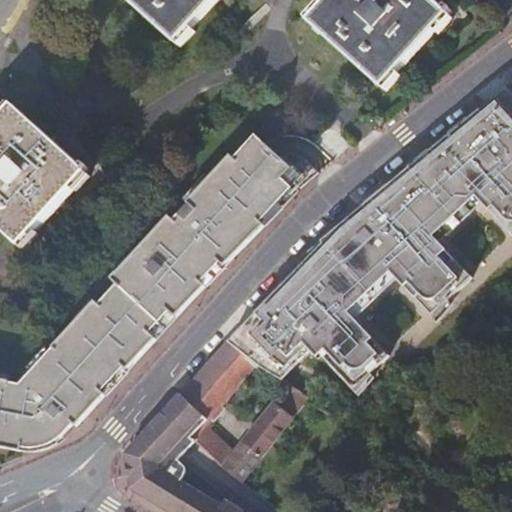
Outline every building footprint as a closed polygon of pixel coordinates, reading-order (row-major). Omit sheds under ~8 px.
[(127,0),(178,45),(218,0),(127,0)] [(434,0),(329,0),(309,23),(384,89),(396,76),(397,74),(450,15),(449,13),(452,10),(447,6),(444,9),(434,0)] [(272,310),(262,320),(287,344),(289,343),(297,351),(306,342),(313,351),(319,358),(322,355),(327,350),(360,385),(391,356),(350,313),(393,273),(433,316),(474,277),(436,236),(477,197),(511,234),(511,93),(507,89),(504,92),(509,98),(495,109),(490,103),(476,115),(477,118),(454,140),(451,136),(430,153),(431,155),(400,184),(397,181),(389,187),(392,191),(351,229),(347,223),(343,225),(329,240),(334,245),(318,260),(313,256),(267,304),(272,310)] [(15,108),(0,124),(0,228),(24,250),(93,170),(88,166),(85,170),(15,108)] [(0,447),(23,452),(24,448),(28,449),(33,450),(39,449),(44,449),(49,447),(53,445),(58,443),(62,440),(66,436),(76,425),(78,428),(107,396),(103,393),(126,368),(129,371),(158,341),(151,334),(171,312),(178,318),(194,301),(206,288),(202,284),(221,263),(226,268),(263,229),(260,226),(297,185),(301,189),(320,174),(306,160),(297,155),(288,164),(266,144),(257,135),(235,158),(232,155),(211,179),(212,180),(191,202),(182,194),(165,212),(170,217),(122,269),(128,275),(93,313),(90,310),(82,319),(81,319),(56,346),(57,347),(24,383),(0,378),(0,447)] [(256,315),(262,320),(272,310),(267,304),(256,315)] [(240,332),(229,343),(258,366),(258,368),(281,382),(303,360),(287,344),(262,320),(256,315),(240,332)] [(289,343),(287,344),(303,360),(313,351),(306,342),(297,351),(289,343)] [(210,419),(211,420),(258,368),(258,366),(229,343),(182,394),(210,419)] [(327,350),(322,355),(355,389),(360,385),(327,350)] [(194,437),(198,441),(220,462),(219,463),(243,481),(262,456),(263,457),(309,400),(288,387),(234,453),(205,425),(194,437)] [(244,511),(245,510),(228,500),(224,506),(184,482),(186,481),(187,479),(188,477),(189,474),(189,472),(189,470),(189,467),(188,465),(187,463),(185,461),(181,459),(198,441),(194,437),(205,425),(210,419),(182,394),(160,418),(138,442),(128,453),(132,490),(169,511),(244,511)]
